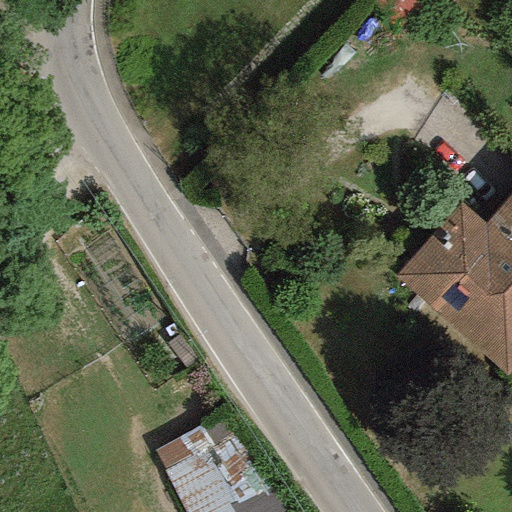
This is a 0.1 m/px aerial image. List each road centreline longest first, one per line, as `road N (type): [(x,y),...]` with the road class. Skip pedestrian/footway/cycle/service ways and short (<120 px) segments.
road 1 (residential): [(351,511),(92,114),(61,49),(56,0)]
road 2 (unknown): [(191,265),(338,168),(422,125),(452,129),(511,170)]
